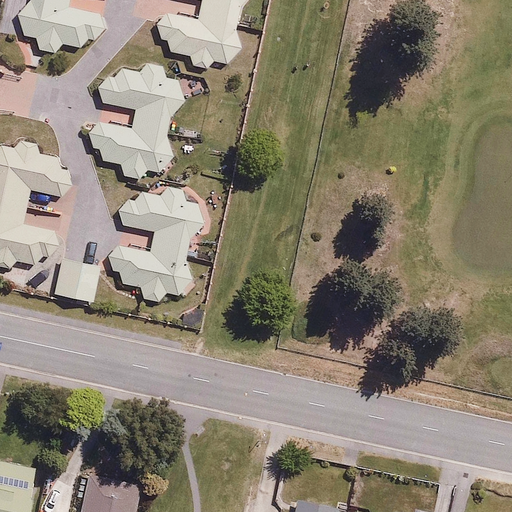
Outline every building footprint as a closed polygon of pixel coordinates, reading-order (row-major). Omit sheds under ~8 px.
[(31,0),(25,31),(38,34),(36,46),(61,51),(63,41),(82,45),(84,35),(100,38),(105,11),(68,3),(68,0),(31,0)] [(202,0),(200,15),(165,13),(158,23),(160,34),(168,38),(166,48),(192,53),(190,61),(210,65),(211,57),(229,60),(240,46),(239,36),(236,29),(241,0),(202,0)] [(172,134),(171,121),(177,109),(184,75),(163,71),(165,64),(146,60),(143,72),(119,67),(117,75),(103,72),(97,99),(137,107),(133,125),(91,116),(86,141),(100,144),(98,154),(121,159),(119,169),(146,174),(148,165),(165,169),(172,134)] [(0,261),(12,264),(13,258),(37,262),(39,253),(52,255),(57,228),(24,221),(30,187),(69,194),(74,166),(58,163),(60,152),(38,148),(40,139),(18,135),(16,143),(0,145),(0,261)] [(140,186),(124,194),(117,203),(120,218),(154,228),(149,248),(119,244),(106,254),(108,265),(124,273),(122,282),(142,286),(140,295),(152,298),(182,291),(194,276),(190,242),(202,225),(204,202),(199,197),(185,194),(187,188),(167,184),(161,187),(140,186)] [(101,262),(64,254),(56,290),(93,298),(101,262)] [(0,459),(0,511),(28,511),(37,467),(0,459)] [(134,511),(141,481),(79,469),(70,511),(134,511)] [(336,511),(338,503),(296,494),(292,511),(336,511)]
